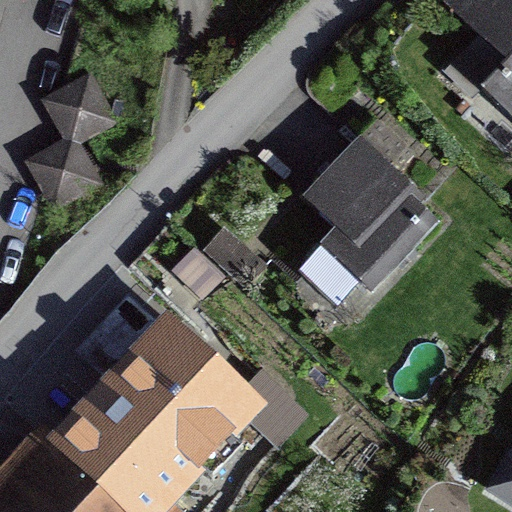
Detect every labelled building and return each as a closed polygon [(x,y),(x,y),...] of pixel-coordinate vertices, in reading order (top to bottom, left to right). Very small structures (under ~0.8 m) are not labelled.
[(511,0),(449,0),(448,1),(511,60),(488,85),(484,81),(482,83),(511,111),(511,0)] [(90,75),(42,103),(68,145),(30,168),(56,212),(101,185),(78,147),(118,122),(90,75)] [(376,121),(304,199),(337,230),(322,246),(362,284),(395,250),(404,258),(438,223),(410,197),(415,191),(388,166),(405,149),(376,121)] [(68,460),(124,511),(148,511),(247,405),(170,333),(60,452),(68,460)] [(175,511),(169,505),(162,511),(124,511),(68,460),(20,511),(175,511)] [(511,489),(511,469),(503,484),(511,489)]
